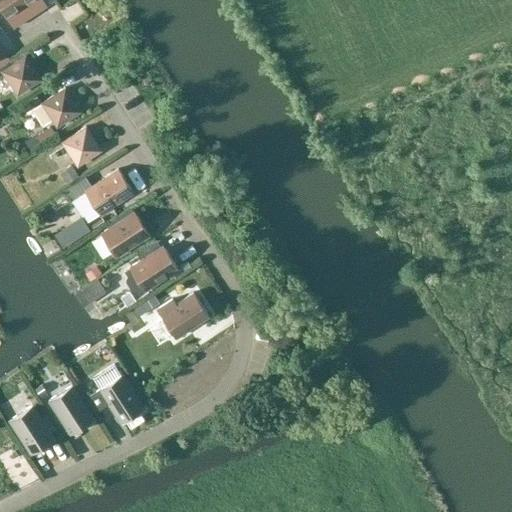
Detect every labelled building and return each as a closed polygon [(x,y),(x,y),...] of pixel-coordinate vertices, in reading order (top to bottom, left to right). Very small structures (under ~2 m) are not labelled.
[(0,0),(0,6),(7,17),(33,0),(0,0)] [(17,94),(40,79),(25,55),(2,71),(17,94)] [(58,77),(23,100),(30,110),(41,103),(57,126),(80,111),(58,77)] [(77,165),(101,150),(86,126),(62,142),(77,165)] [(100,214),(133,192),(118,169),(92,186),(85,176),(64,190),(71,201),(85,191),(100,214)] [(80,225),(92,219),(84,206),(73,212),(80,225)] [(116,256),(150,235),(134,211),(101,233),(116,256)] [(163,245),(124,271),(126,275),(125,281),(130,289),(136,290),(139,294),(178,269),(163,245)] [(172,299),(157,309),(175,338),(209,316),(194,292),(176,304),(172,299)] [(95,410),(100,411),(109,405),(120,423),(144,407),(122,374),(89,395),(89,400),(95,410)] [(70,434),(94,419),(72,385),(48,400),(70,434)] [(31,454),(54,438),(32,405),(9,420),(31,454)]
